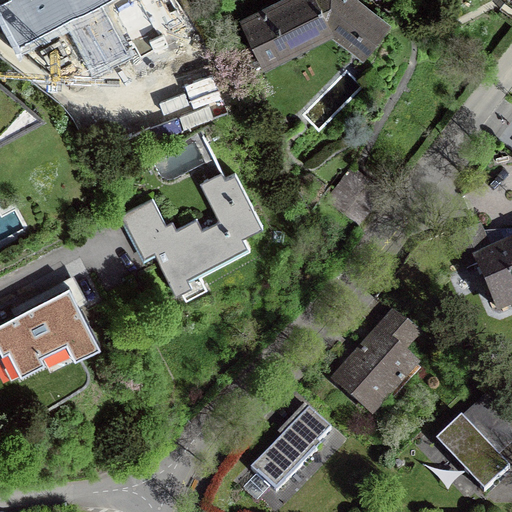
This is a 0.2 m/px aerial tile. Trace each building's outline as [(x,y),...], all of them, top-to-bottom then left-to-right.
[(0,0),(0,7),(19,45),(71,19),(95,67),(130,50),(106,2),(111,0),(0,0)] [(363,59),(391,21),(363,0),(268,0),(239,14),(264,66),(330,34),(363,59)] [(0,136),(17,122),(26,108),(0,85),(0,136)] [(326,201),(356,223),(381,190),(350,167),(326,201)] [(151,199),(122,214),(137,244),(143,247),(149,246),(175,295),(199,282),(200,284),(202,283),(199,277),(249,251),(242,238),(261,227),(234,174),(218,182),(234,213),(201,230),(195,220),(174,231),(171,224),(165,227),(151,199)] [(511,231),(498,233),(506,250),(489,258),(477,230),(452,240),(465,270),(476,265),(496,310),(511,302),(511,231)] [(74,359),(99,346),(68,287),(0,321),(0,351),(14,378),(39,365),(34,357),(65,341),(74,359)] [(418,333),(394,315),(334,382),(370,415),(414,365),(400,353),(418,333)] [(330,431),(308,410),(249,470),(275,495),(320,448),(317,445),(330,431)] [(483,494),(508,470),(460,419),(435,443),(483,494)] [(92,468),(110,457),(93,429),(75,440),(92,468)]
